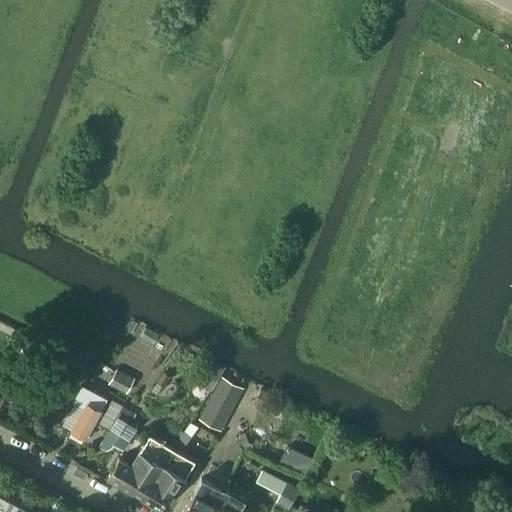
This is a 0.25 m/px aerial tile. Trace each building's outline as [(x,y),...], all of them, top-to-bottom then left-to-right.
[(195,415),(219,429),(242,389),(217,375),(195,415)] [(71,431),(85,439),(107,399),(81,385),(72,401),(84,408),(71,431)] [(106,479),(141,500),(153,479),(152,479),(171,447),(153,437),(155,433),(150,431),(130,465),(118,458),(106,479)] [(141,500),(158,510),(170,489),(176,492),(196,457),(191,455),(189,458),(171,447),(152,479),(153,479),(141,500)] [(255,481),(280,494),(286,482),(261,469),(255,481)] [(182,511),(209,511),(221,490),(200,479),(182,511)] [(209,511),(236,511),(243,499),(222,488),(221,490),(209,511)] [(40,511),(0,490),(0,511),(40,511)]
